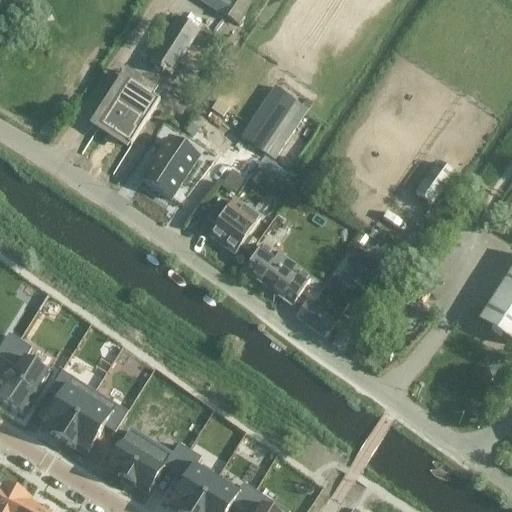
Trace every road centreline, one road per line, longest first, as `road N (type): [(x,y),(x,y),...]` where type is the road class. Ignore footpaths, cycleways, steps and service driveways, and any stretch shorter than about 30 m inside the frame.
road 1 (unclassified): [(511,488),(100,192),(0,130)]
road 2 (residential): [(125,511),(0,431)]
